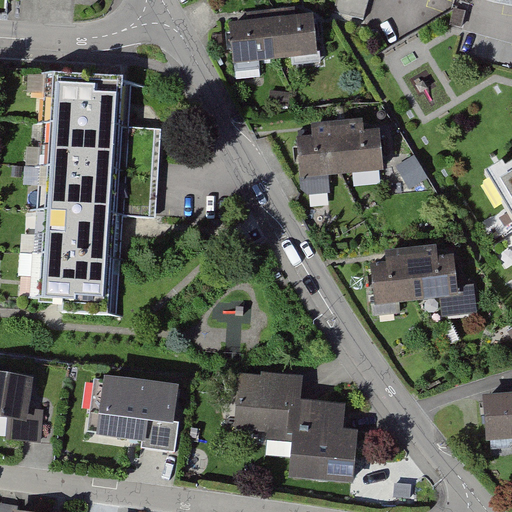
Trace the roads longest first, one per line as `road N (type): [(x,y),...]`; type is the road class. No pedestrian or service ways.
road 1 (residential): [(476,510),(338,311),(222,123),(183,37),(157,12)]
road 2 (residential): [(0,475),(283,511)]
road 3 (residential): [(157,12),(103,37),(0,35)]
